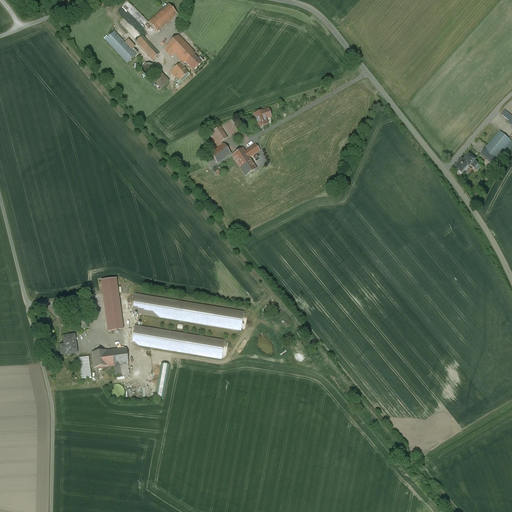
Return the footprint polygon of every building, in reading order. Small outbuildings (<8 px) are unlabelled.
[(123,7),(142,26),(147,21),(128,1),(123,7)] [(168,5),(149,23),(157,33),(177,14),(168,5)] [(136,55),(114,32),(105,40),(127,63),(136,55)] [(195,54),(178,36),(177,36),(167,46),(175,54),(182,62),(184,64),(186,63),(193,56),(195,54)] [(150,45),(142,37),(137,42),(145,50),(150,45)] [(159,54),(150,45),(145,50),(153,60),(159,54)] [(175,54),(167,46),(164,49),(171,57),(175,54)] [(198,60),(193,56),(186,63),(194,71),(204,61),(200,58),(198,60)] [(145,65),(144,65),(144,66),(143,66),(142,67),(142,68),(142,69),(142,70),(141,71),(142,71),(142,72),(142,73),(142,74),(143,75),(144,75),(144,76),(145,76),(146,76),(147,77),(148,77),(150,76),(151,76),(151,75),(152,75),(153,74),(154,73),(154,72),(154,71),(154,70),(154,69),(154,68),(153,68),(153,67),(152,66),(151,65),(150,65),(149,64),(148,64),(147,64),(146,65),(145,65)] [(180,64),(170,73),(179,82),(180,81),(188,73),(183,68),(180,64)] [(188,73),(180,81),(181,83),(190,75),(188,73)] [(162,74),(154,81),(161,89),(169,82),(162,74)] [(263,111),(254,114),(257,122),(259,127),(267,125),(265,119),(270,117),(270,118),(270,117),(268,110),(263,111)] [(511,116),(505,111),(501,115),(509,121),(508,122),(511,126),(511,116)] [(229,141),(220,127),(210,134),(215,142),(212,144),(216,149),(223,145),(229,141)] [(500,132),(487,147),(498,157),(511,141),(500,132)] [(511,141),(498,157),(499,157),(493,164),(496,167),(511,148),(511,141)] [(257,144),(245,152),(249,158),(261,150),(257,144)] [(216,149),(209,154),(216,164),(230,154),(223,145),(216,149)] [(498,157),(487,147),(487,146),(480,154),(492,165),(493,164),(499,157),(498,157)] [(243,149),(231,156),(237,165),(249,158),(245,152),(245,151),(243,149)] [(469,155),(465,159),(466,160),(464,162),(462,160),(460,162),(459,163),(458,165),(455,168),(459,171),(459,172),(459,173),(460,174),(461,174),(462,173),(462,174),(468,166),(470,167),(471,166),(474,169),(478,164),(474,162),(475,160),(475,158),(470,155),(469,155)] [(249,158),(237,165),(245,177),(257,170),(249,158)] [(118,276),(101,279),(109,329),(126,327),(118,276)] [(246,308),(137,291),(134,311),(243,328),(246,308)] [(225,337),(137,322),(134,342),(222,357),(225,337)] [(76,333),(65,335),(66,342),(60,342),(62,353),(79,351),(76,333)] [(128,346),(93,350),(95,366),(115,364),(117,375),(131,374),(128,346)] [(161,364),(157,398),(165,399),(169,365),(161,364)] [(155,398),(159,377),(153,376),(150,397),(155,398)]
